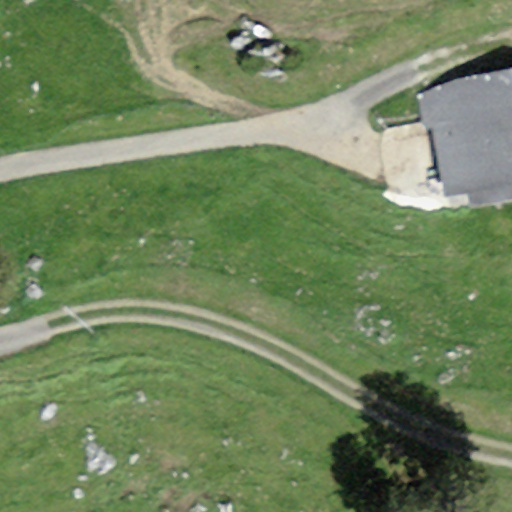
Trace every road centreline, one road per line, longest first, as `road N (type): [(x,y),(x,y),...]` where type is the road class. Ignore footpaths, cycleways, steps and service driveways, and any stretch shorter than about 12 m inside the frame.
road 1 (track): [(511,453),(428,430),(255,334),(200,314),(146,303),(101,305),(0,333)]
road 2 (track): [(0,161),(341,108)]
